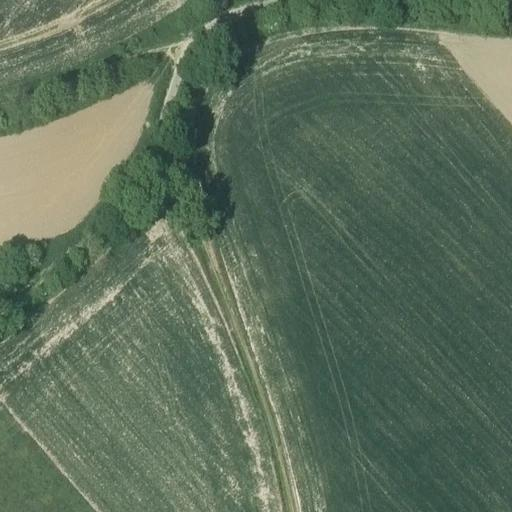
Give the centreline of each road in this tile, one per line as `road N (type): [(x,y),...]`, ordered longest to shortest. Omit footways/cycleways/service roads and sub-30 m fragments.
road 1 (track): [(285,511),(255,385),(155,143)]
road 2 (track): [(0,103),(191,42)]
